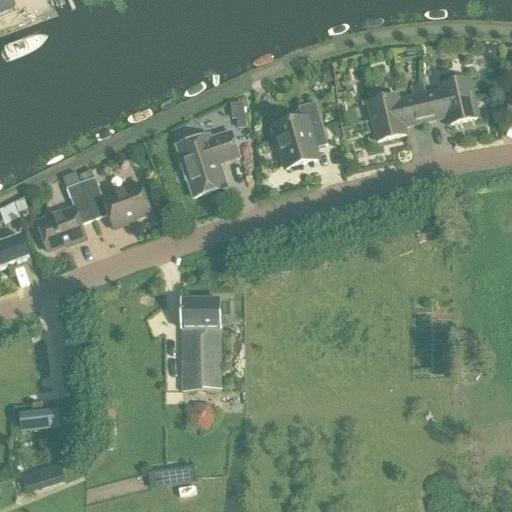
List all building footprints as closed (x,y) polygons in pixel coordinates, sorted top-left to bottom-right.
[(483,48),(483,56),(489,59),(495,60),(496,49),(483,48)] [(407,52),(408,60),(421,57),(420,49),(407,52)] [(328,71),(316,75),(319,83),(325,86),(333,83),(328,71)] [(479,120),(469,82),(440,88),(441,93),(427,96),(424,86),(417,88),(426,124),(447,119),(449,127),(479,120)] [(426,124),(417,88),(411,89),(414,99),(398,103),(397,98),(368,105),(377,144),(406,137),(405,129),(426,124)] [(287,172),(318,163),(315,151),(327,147),(315,105),(298,110),(302,122),(275,129),(287,172)] [(244,119),(237,120),(238,130),(245,130),(244,119)] [(239,160),(231,135),(211,141),(210,138),(177,148),(194,200),(226,189),(218,164),(224,162),(225,165),(239,160)] [(92,172),(79,179),(81,185),(95,223),(108,218),(113,232),(114,231),(114,229),(152,215),(141,187),(103,201),(95,180),(92,172)] [(75,212),(37,226),(47,254),(85,240),(86,242),(87,241),(82,228),(95,223),(81,185),(80,186),(78,179),(76,175),(68,178),(63,180),(75,212)] [(0,268),(29,258),(22,240),(14,242),(4,246),(0,247),(0,268)] [(182,394),(220,394),(220,302),(182,302),(182,394)] [(209,432),(217,419),(209,405),(195,405),(186,418),(194,431),(209,432)] [(60,414),(20,418),(21,434),(61,430),(60,414)] [(75,423),(63,425),(67,445),(79,443),(75,423)] [(60,466),(31,475),(37,493),(66,484),(60,466)] [(150,488),(174,485),(197,482),(195,468),(148,475),(150,488)]
